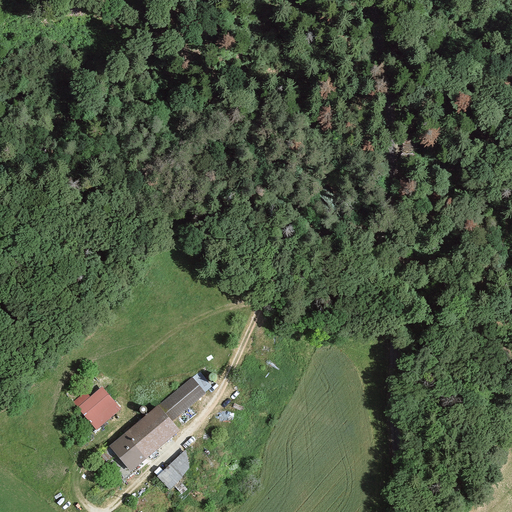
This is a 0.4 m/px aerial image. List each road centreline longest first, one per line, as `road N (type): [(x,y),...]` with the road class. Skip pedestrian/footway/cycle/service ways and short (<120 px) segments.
road 1 (unclassified): [(374,0),(393,121),(385,245),(395,287),(397,511)]
road 2 (unknown): [(396,344),(328,344),(278,310),(261,308)]
